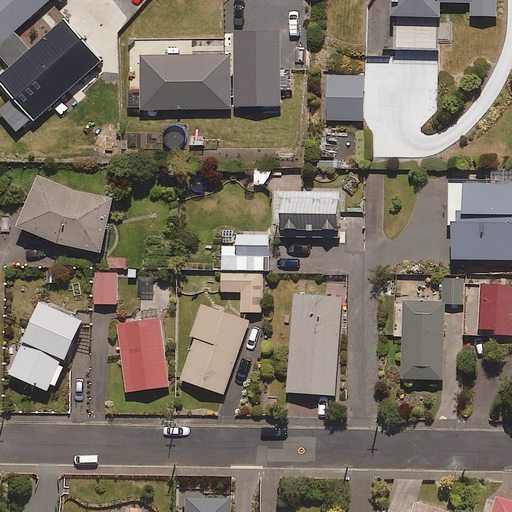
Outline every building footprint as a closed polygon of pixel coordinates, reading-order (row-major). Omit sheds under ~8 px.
[(0,0),(0,43),(49,0),(0,0)] [(392,0),(392,10),(397,10),(396,49),(437,49),(440,1),(472,2),(472,15),(496,16),(496,0),(392,0)] [(0,75),(0,82),(34,121),(103,60),(65,18),(0,75)] [(237,107),(282,105),(280,31),(234,32),(237,107)] [(229,54),(139,52),(138,110),(228,112),(229,54)] [(363,74),(328,74),(327,125),(363,125),(363,74)] [(270,166),(256,164),(252,183),(267,186),(270,166)] [(511,168),(491,168),(491,181),(452,181),(452,260),(511,260),(511,168)] [(114,200),(35,176),(19,230),(98,253),(114,200)] [(337,190),(275,191),(276,232),(338,231),(337,190)] [(222,271),(262,270),(269,270),(269,232),(236,233),(237,246),(222,246),(222,271)] [(262,270),(222,271),(222,292),(242,291),(242,312),(263,311),(262,270)] [(117,273),(95,273),(96,303),(117,303),(117,273)] [(403,380),(444,380),(444,304),(463,304),(464,278),(443,278),(443,302),(403,302),(403,380)] [(511,284),(465,283),(463,335),(511,336),(511,284)] [(344,294),(293,290),(285,393),(336,397),(344,294)] [(65,366),(60,364),(62,359),(65,360),(81,319),(39,302),(9,374),(49,391),(51,385),(56,387),(65,366)] [(249,320),(202,304),(191,337),(195,338),(181,379),(224,394),(249,320)] [(155,313),(115,320),(128,391),(168,384),(155,313)] [(511,511),(511,502),(489,495),(484,511),(511,511)]
